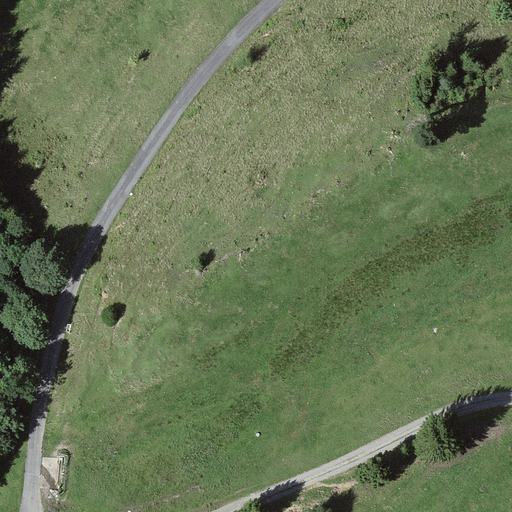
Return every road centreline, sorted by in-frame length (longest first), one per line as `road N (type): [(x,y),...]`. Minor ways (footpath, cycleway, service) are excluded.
road 1 (track): [(32,511),(34,435),(63,312),(132,185),(208,76),(287,0)]
road 2 (track): [(511,397),(454,407),(220,511)]
